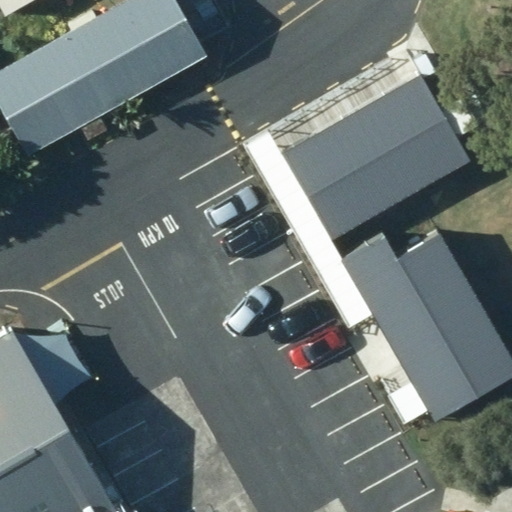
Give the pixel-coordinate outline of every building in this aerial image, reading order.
[(216,58),(182,0),(136,0),(0,77),(0,119),(26,165),(216,58)] [(89,0),(94,9),(112,0),(89,0)] [(284,151),(340,242),(476,159),(421,68),(284,151)] [(350,267),(442,420),(511,378),(511,363),(427,221),(350,267)] [(0,511),(123,511),(11,316),(0,322),(0,511)]
